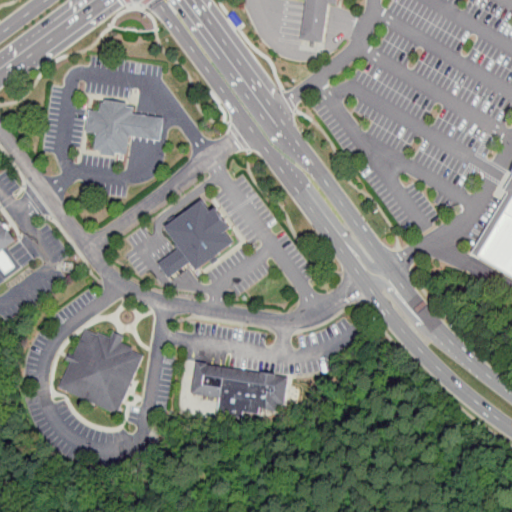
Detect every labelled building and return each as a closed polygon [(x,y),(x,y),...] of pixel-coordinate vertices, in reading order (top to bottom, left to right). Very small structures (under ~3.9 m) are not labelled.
[(306,0),(300,40),(322,43),(322,41),(328,3),(306,0)] [(134,103),(101,98),(99,110),(89,108),(85,131),(96,133),(93,148),(126,153),(129,135),(132,112),(134,103)] [(129,135),(160,140),(163,117),(132,112),(129,135)] [(167,227),(181,247),(192,261),(199,270),(236,243),(228,231),(233,228),(217,207),(212,210),(204,199),(167,227)] [(511,216),(504,212),(478,256),(511,276),(511,216)] [(9,248),(0,254),(0,219),(16,242),(9,248)] [(192,261),(170,278),(160,263),(181,247),(192,261)] [(0,254),(9,248),(24,269),(7,281),(0,271),(0,254)] [(85,331),(143,357),(117,415),(58,389),(85,331)] [(196,363),(287,379),(282,406),(276,405),(274,413),(257,410),(256,416),(241,413),(240,420),(215,416),(218,400),(191,395),(196,363)]
